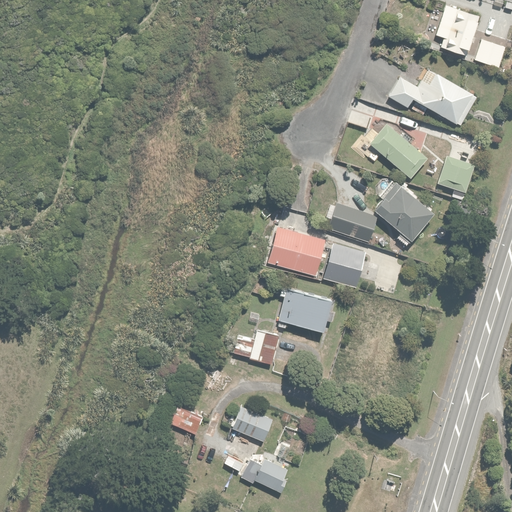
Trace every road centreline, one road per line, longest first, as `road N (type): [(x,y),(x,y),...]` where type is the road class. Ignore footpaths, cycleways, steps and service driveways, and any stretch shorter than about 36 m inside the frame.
road 1 (primary): [(435,511),(511,259)]
road 2 (residential): [(373,0),(334,108),(307,140)]
